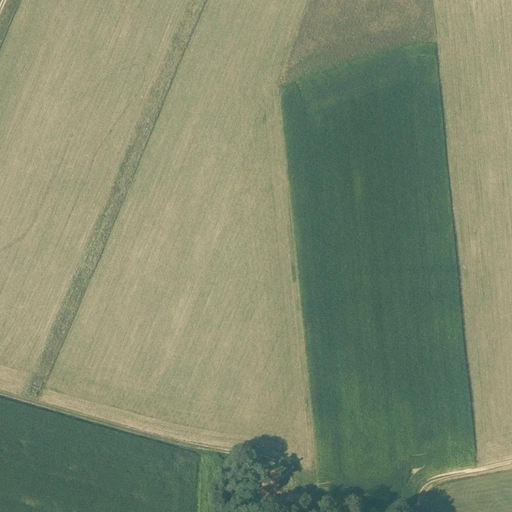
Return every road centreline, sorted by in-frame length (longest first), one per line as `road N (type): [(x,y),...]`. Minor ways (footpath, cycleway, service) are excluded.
road 1 (track): [(0,393),(171,443),(230,451)]
road 2 (track): [(511,464),(429,481),(415,492),(410,511)]
